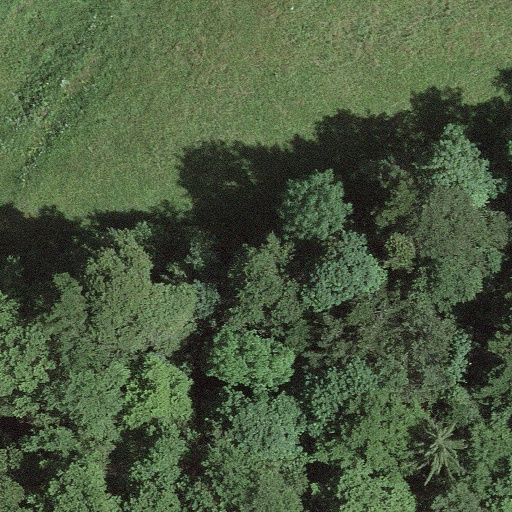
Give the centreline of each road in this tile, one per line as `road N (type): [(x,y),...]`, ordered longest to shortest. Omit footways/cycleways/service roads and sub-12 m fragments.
road 1 (track): [(0,242),(63,250),(211,230),(312,199),(511,110)]
road 2 (track): [(0,172),(42,131),(125,0)]
